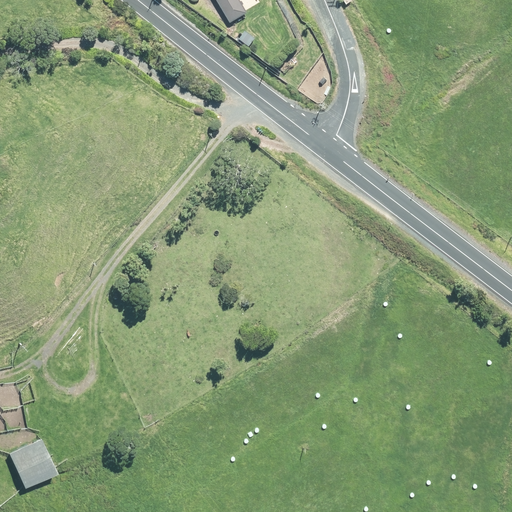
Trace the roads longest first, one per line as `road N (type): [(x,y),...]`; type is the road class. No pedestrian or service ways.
road 1 (tertiary): [(144,0),(326,149)]
road 2 (tertiary): [(326,149),(511,291)]
road 3 (unclassified): [(326,149),(349,80),(323,0)]
